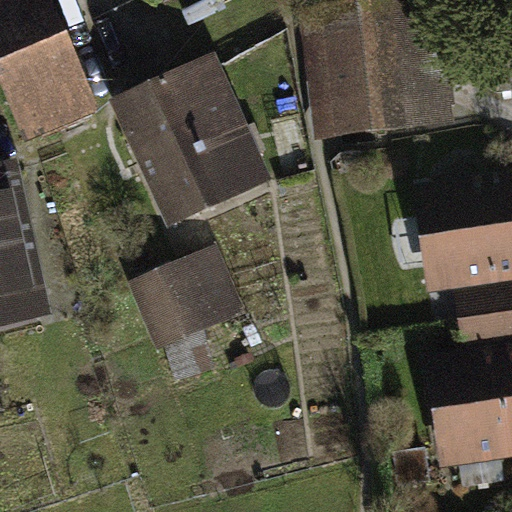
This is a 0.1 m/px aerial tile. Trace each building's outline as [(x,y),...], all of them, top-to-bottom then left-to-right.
[(0,66),(64,35),(66,35),(49,0),(23,0),(4,8),(6,15),(0,17),(0,66)] [(436,0),(406,0),(392,2),(407,127),(452,121),(436,0)] [(336,135),(407,127),(392,2),(322,10),(336,135)] [(64,35),(0,66),(0,80),(25,135),(39,129),(43,138),(90,117),(86,92),(64,43),(67,42),(64,35)] [(190,69),(124,99),(139,132),(130,136),(141,162),(151,157),(159,175),(177,214),(264,175),(215,69),(194,79),(190,69)] [(3,173),(0,173),(0,321),(34,314),(3,173)] [(511,272),(511,182),(432,194),(445,282),(460,280),(511,272)] [(215,254),(140,285),(164,341),(165,341),(203,325),(239,310),(215,254)] [(511,272),(460,280),(465,321),(511,313),(511,272)] [(511,313),(465,321),(471,360),(511,354),(511,313)] [(203,325),(165,341),(179,377),(202,370),(193,346),(209,341),(203,325)] [(457,413),(463,457),(511,449),(511,354),(471,360),(432,366),(439,415),(457,413)]
